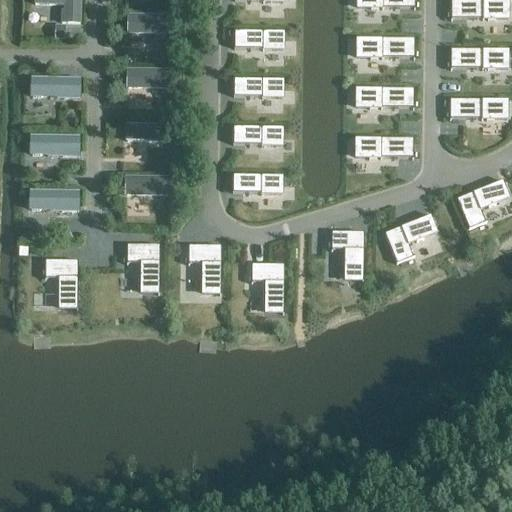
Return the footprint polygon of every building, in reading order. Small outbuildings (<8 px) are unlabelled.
[(61,25),(80,25),(80,0),(34,0),(34,6),(64,7),(64,12),(61,12),(61,25)] [(416,0),(358,0),(358,9),(416,10),(416,0)] [(511,1),(468,0),(452,0),(452,19),(510,20),(511,1)] [(126,16),(125,36),(174,37),(175,17),(126,16)] [(65,27),(54,27),(54,41),(65,41),(65,27)] [(286,34),(237,33),(237,50),(285,51),(286,34)] [(415,43),(357,42),(357,61),(415,62),(415,43)] [(511,54),(453,52),(452,71),(510,73),(511,54)] [(175,54),(163,54),(163,69),(175,69),(175,54)] [(127,72),(126,92),(175,93),(176,73),(127,72)] [(31,80),(31,100),(80,102),(80,81),(31,80)] [(284,84),(236,83),(236,100),(284,101),(284,84)] [(414,91),(356,90),(356,109),(414,110),(414,91)] [(510,102),(452,100),(452,119),(510,121),(510,102)] [(126,124),(125,145),(174,146),(175,125),(126,124)] [(283,130),(235,129),(235,146),(283,147),(283,130)] [(30,138),(29,158),(78,160),(79,139),(30,138)] [(416,141),(358,140),(357,159),(415,160),(416,141)] [(283,178),(235,177),(235,194),(283,195),(283,178)] [(124,178),(123,199),(172,200),(173,180),(124,178)] [(457,203),(469,231),(484,226),(480,213),(509,201),(503,185),(457,203)] [(30,192),(30,213),(78,214),(79,193),(30,192)] [(386,236),(399,264),(413,259),(407,247),(438,235),(433,218),(386,236)] [(65,231),(58,236),(65,246),(72,241),(65,231)] [(333,234),(333,250),(347,250),(347,283),(365,284),(365,235),(333,234)] [(129,247),(129,263),(143,263),(143,296),(161,296),(161,248),(129,247)] [(189,248),(188,264),(203,264),(203,297),(220,298),(221,249),(189,248)] [(18,250),(18,259),(28,259),(28,250),(18,250)] [(46,265),(45,281),(60,280),(59,313),(77,314),(78,265),(46,265)] [(252,266),(252,282),(266,282),(266,315),(284,316),(284,267),(252,266)]
